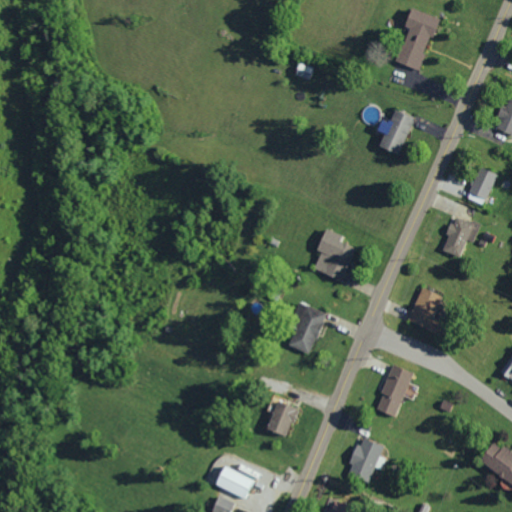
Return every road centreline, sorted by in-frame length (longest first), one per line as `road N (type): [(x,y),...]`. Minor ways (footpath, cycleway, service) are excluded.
road 1 (secondary): [(511,0),(289,511)]
road 2 (residential): [(366,330),(458,371),(511,411)]
